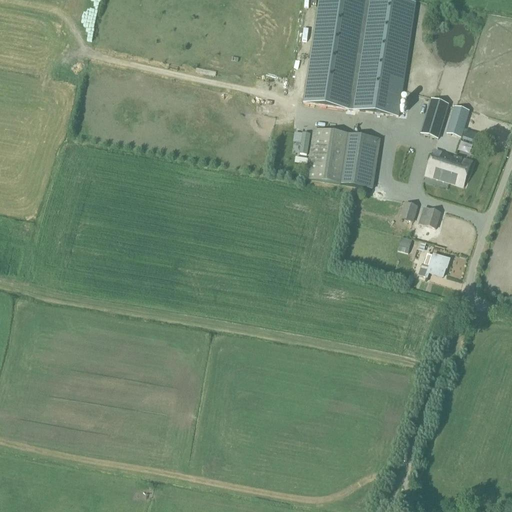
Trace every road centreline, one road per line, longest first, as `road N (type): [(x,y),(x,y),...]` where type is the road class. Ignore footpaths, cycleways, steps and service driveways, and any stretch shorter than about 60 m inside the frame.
road 1 (unclassified): [(511,313),(461,305),(511,163)]
road 2 (unknown): [(388,135),(414,143),(409,200),(489,225)]
